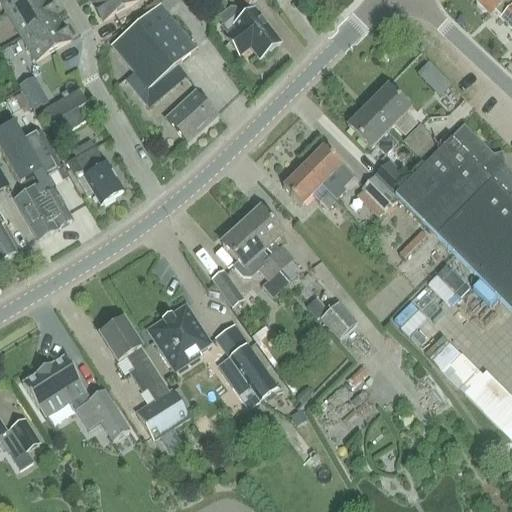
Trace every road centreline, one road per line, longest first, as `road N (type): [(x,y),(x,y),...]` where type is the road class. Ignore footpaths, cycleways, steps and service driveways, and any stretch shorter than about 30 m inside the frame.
road 1 (tertiary): [(165,212),(383,0)]
road 2 (residential): [(165,212),(87,80),(86,34),(65,0)]
road 3 (tertiary): [(0,317),(165,212)]
road 4 (unclassified): [(511,92),(415,0)]
